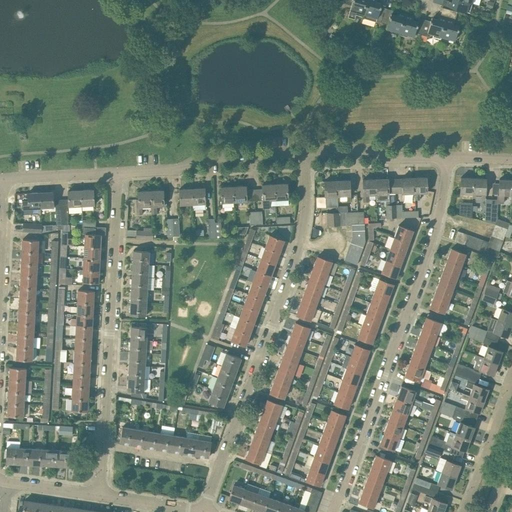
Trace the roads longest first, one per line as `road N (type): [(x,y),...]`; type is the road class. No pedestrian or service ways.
road 1 (residential): [(333,511),(434,234),(446,157)]
road 2 (residential): [(221,464),(298,246),(305,153)]
road 3 (residential): [(103,445),(117,172)]
road 4 (unclassified): [(117,172),(177,169),(201,157),(305,153)]
road 5 (unclassified): [(305,153),(446,157)]
road 6 (residential): [(511,383),(465,511)]
